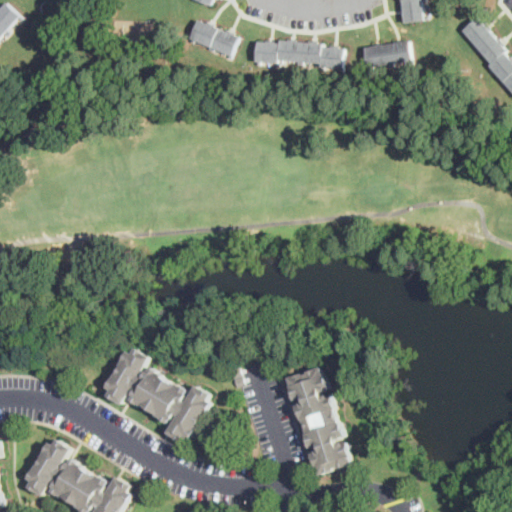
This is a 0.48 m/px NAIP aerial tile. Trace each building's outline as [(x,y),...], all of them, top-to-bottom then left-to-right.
[(424,0),(426,16),(431,15),(431,19),(409,23),(405,0),(424,0)] [(0,11),(9,2),(27,17),(24,20),(21,17),(10,29),(13,32),(10,36),(7,33),(0,40),(0,11)] [(511,56),(511,86),(493,64),(495,63),(466,30),(481,17),(510,50),(508,52),(511,56)] [(243,37),(234,57),(233,55),(216,47),(214,50),(210,48),(211,45),(195,38),(194,42),(191,40),(200,18),(243,37)] [(317,42),(326,43),(326,46),(347,48),(345,71),(342,71),(343,67),(326,66),(326,69),(323,69),(324,65),(320,65),(321,62),(305,61),(305,64),(300,64),(300,60),(284,59),(284,63),(282,63),(281,66),(277,66),(278,61),(262,60),(262,64),(258,64),(260,41),(283,43),(283,39),(317,42)] [(412,40),(415,63),(412,64),(412,59),(395,62),(396,66),(391,67),(390,63),(373,66),(373,69),(370,69),(367,47),(412,40)] [(141,348),(156,357),(145,374),(148,375),(151,370),(152,371),(155,367),(192,389),(186,399),(190,401),(200,385),(215,394),(212,399),(216,402),(194,438),(190,435),(186,441),(172,432),(182,415),(178,412),(172,422),(135,399),(138,395),(136,394),(139,388),(137,387),(126,404),(112,395),(115,389),(112,387),(133,351),(137,353),(141,348)] [(326,366),(328,374),(330,374),(332,380),(333,380),(335,387),(330,389),(330,390),(325,392),(326,395),(337,393),(339,401),(338,401),(340,408),(339,408),(344,422),(344,421),(347,428),(348,428),(350,435),(345,437),(346,438),(340,439),(341,443),(347,441),(347,442),(352,441),(354,448),(353,449),(355,455),(354,456),(357,463),(343,468),(343,466),(338,467),(338,469),(324,474),(321,466),(320,466),(316,453),(320,452),(320,451),(324,449),(323,445),(318,446),(318,445),(314,447),(309,433),(311,433),(306,418),(305,419),(300,405),(304,404),(304,403),(309,401),(308,397),(298,400),(294,385),(295,385),(293,378),(307,373),(308,374),(312,373),(312,371),(326,366)] [(0,511),(0,440),(4,439),(7,456),(0,457),(0,463),(3,477),(1,478),(4,492),(5,492),(7,497),(9,506),(0,507),(0,511),(18,508),(18,511),(0,511)] [(62,439),(76,448),(66,465),(70,467),(76,458),(113,481),(107,490),(111,492),(121,476),(136,485),(133,490),(137,493),(124,511),(99,511),(103,506),(99,504),(94,511),(92,511),(57,490),(62,481),(57,478),(47,495),(32,486),(36,480),(31,477),(54,442),(58,445),(62,439)]
